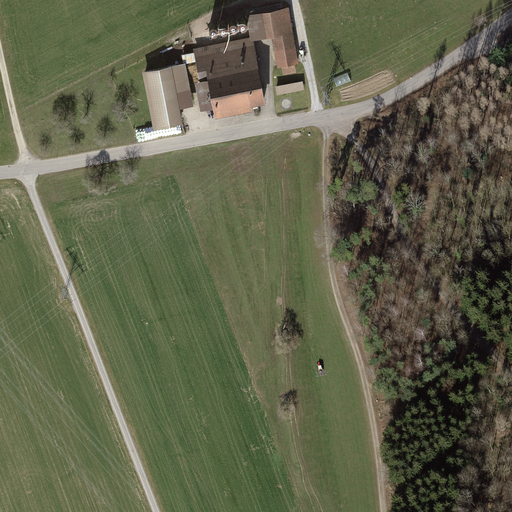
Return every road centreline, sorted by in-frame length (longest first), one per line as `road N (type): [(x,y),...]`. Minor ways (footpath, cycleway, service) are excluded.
road 1 (tertiary): [(511,15),(408,86),(354,110),(0,172)]
road 2 (track): [(327,116),(332,276),(360,362),(384,511)]
road 3 (track): [(27,169),(155,511)]
road 4 (track): [(338,114),(375,167),(429,277),(511,372)]
road 5 (track): [(344,112),(437,128),(511,166)]
road 6 (track): [(27,169),(0,49)]
